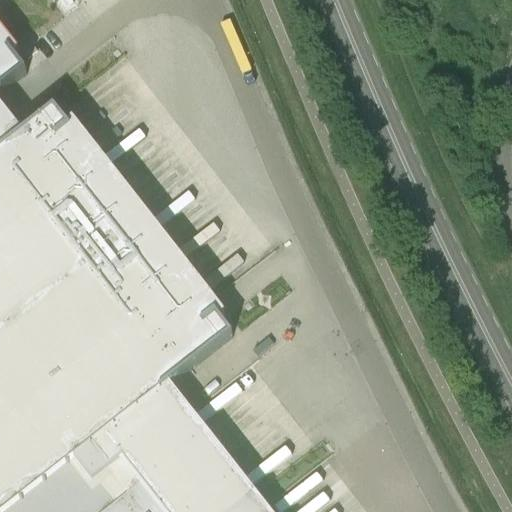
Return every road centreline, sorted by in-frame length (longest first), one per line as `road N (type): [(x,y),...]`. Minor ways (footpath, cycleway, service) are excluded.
road 1 (unclassified): [(451,511),(315,254),(207,0)]
road 2 (primary): [(511,384),(335,0)]
road 3 (unclassified): [(511,219),(504,119),(511,89)]
